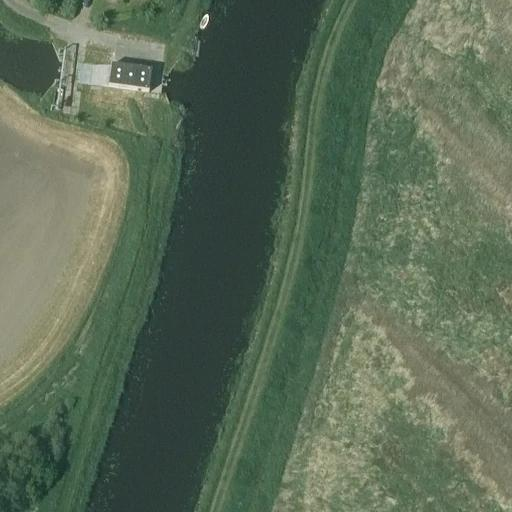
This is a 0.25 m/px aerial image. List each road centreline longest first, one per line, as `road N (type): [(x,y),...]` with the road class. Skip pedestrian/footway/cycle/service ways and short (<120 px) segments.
road 1 (track): [(237,511),(273,410),(329,98),(360,0)]
road 2 (track): [(65,511),(162,159)]
